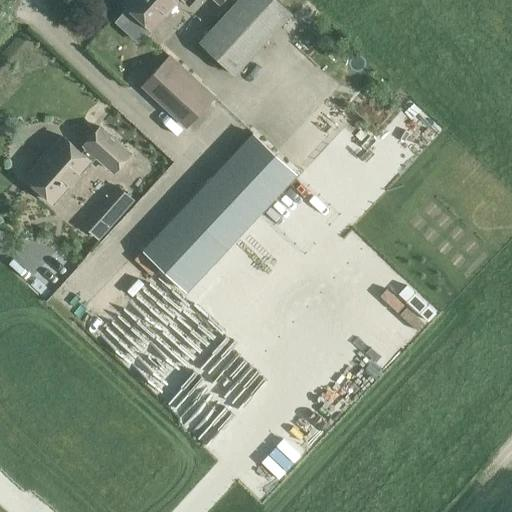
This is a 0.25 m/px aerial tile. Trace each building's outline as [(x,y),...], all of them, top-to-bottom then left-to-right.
[(128,0),(124,4),(152,30),(179,0),(182,0),(189,5),(193,0),(214,0),(220,5),(223,0),(128,0)] [(235,75),(292,14),(278,0),(236,0),(198,41),(235,75)] [(169,55),(142,84),(185,125),(213,96),(169,55)] [(26,178),(55,204),(95,158),(114,174),(131,155),(100,127),(84,145),(86,148),(82,153),(64,137),(26,178)] [(188,292),(297,175),(252,132),(143,249),(188,292)] [(118,180),(82,220),(100,237),(137,197),(118,180)]
